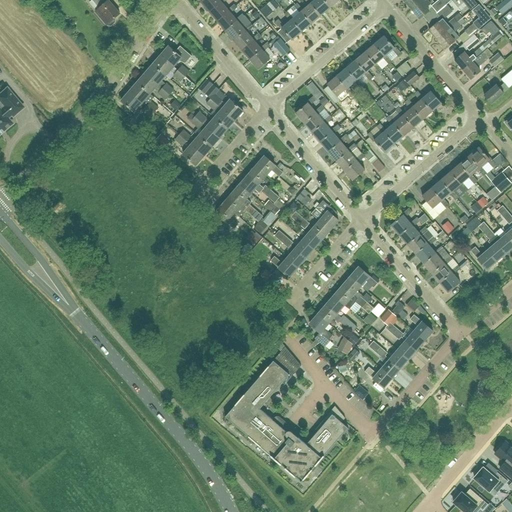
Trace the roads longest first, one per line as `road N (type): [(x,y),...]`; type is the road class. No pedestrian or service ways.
road 1 (secondary): [(230,511),(196,456),(0,226)]
road 2 (unclassified): [(0,200),(103,90),(165,0)]
road 3 (residential): [(363,219),(482,115)]
road 4 (unclassified): [(270,108),(389,6)]
road 5 (residential): [(460,335),(363,219)]
road 6 (residential): [(270,108),(170,0)]
road 7 (residential): [(363,219),(270,108)]
road 8 (residential): [(482,115),(389,6)]
road 9 (residential): [(370,436),(460,335)]
road 10 (residential): [(511,409),(431,501)]
